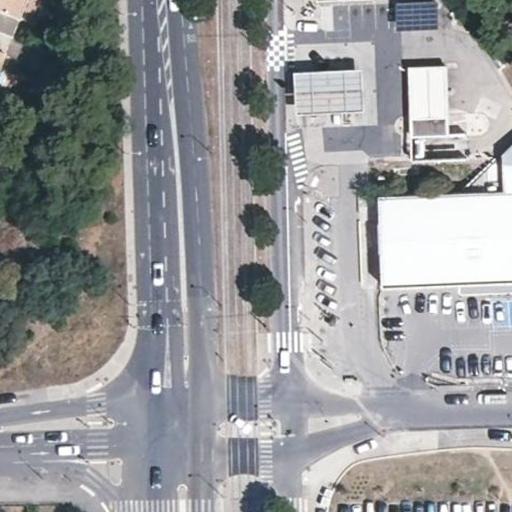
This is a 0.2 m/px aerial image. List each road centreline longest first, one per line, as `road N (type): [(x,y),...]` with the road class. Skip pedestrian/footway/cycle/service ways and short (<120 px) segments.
road 1 (secondary): [(187,402),(205,384),(197,172),(186,65),(169,43)]
road 2 (secondary): [(169,43),(159,70),(170,387),(187,402)]
road 3 (residential): [(278,53),(291,397)]
road 4 (unknown): [(382,49),(451,42),(481,53),(487,67),(471,131),(441,138),(385,115)]
road 5 (residential): [(187,402),(0,414)]
road 6 (residential): [(45,443),(124,442),(186,458)]
road 7 (residential): [(387,411),(511,412)]
